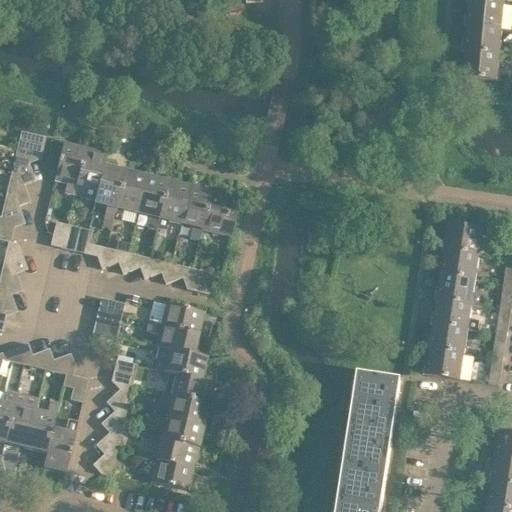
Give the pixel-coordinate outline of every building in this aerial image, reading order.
[(503,4),(468,1),(466,26),(501,29),(503,4)] [(463,51),(499,54),(501,29),(466,26),(463,51)] [(461,77),(497,80),(499,54),(463,51),(461,77)] [(13,121),(11,130),(18,132),(18,131),(42,137),(44,129),(13,121)] [(23,155),(25,162),(37,157),(42,137),(18,131),(18,132),(13,153),(23,155)] [(60,141),(51,180),(73,185),(82,147),(60,141)] [(90,203),(91,203),(104,152),(82,147),(73,185),(71,195),(90,200),(90,203)] [(110,218),(112,208),(122,169),(102,164),(105,152),(104,152),(91,203),(103,206),(100,216),(110,218)] [(17,176),(20,183),(31,179),(25,162),(23,155),(13,153),(8,174),(17,176)] [(112,208),(134,213),(143,174),(122,169),(112,208)] [(12,198),(15,204),(26,200),(20,183),(17,176),(8,174),(3,195),(12,198)] [(152,230),(155,219),(165,179),(143,174),(134,213),(146,216),(143,228),(152,230)] [(165,221),(176,224),(186,184),(165,179),(155,219),(153,226),(163,229),(165,221)] [(197,230),(198,229),(207,190),(186,184),(176,224),(190,227),(187,237),(195,239),(197,230)] [(207,190),(198,229),(197,230),(227,238),(235,207),(227,205),(229,195),(207,190)] [(0,217),(7,219),(11,226),(21,222),(15,204),(12,198),(3,195),(0,206),(0,217)] [(0,239),(7,241),(11,226),(7,219),(0,217),(0,239)] [(52,221),(47,245),(58,248),(63,224),(52,221)] [(58,248),(70,251),(76,227),(63,224),(58,248)] [(482,229),(448,224),(444,249),(478,255),(482,229)] [(76,227),(70,251),(82,254),(87,230),(76,227)] [(0,262),(9,265),(12,272),(23,268),(15,243),(7,241),(5,241),(0,262)] [(97,268),(115,262),(123,259),(124,253),(96,246),(93,257),(97,268)] [(444,249),(440,274),(474,279),(478,255),(444,249)] [(119,272),(136,266),(144,264),(145,258),(124,253),(123,259),(115,262),(119,272)] [(140,278),(158,272),(166,269),(167,263),(145,258),(144,264),(136,266),(140,278)] [(511,259),(506,259),(502,283),(511,285),(511,259)] [(0,285),(4,286),(7,293),(18,289),(12,272),(9,265),(0,262),(0,285)] [(162,283),(179,277),(187,274),(188,268),(167,263),(166,269),(158,272),(162,283)] [(183,288),(206,293),(210,273),(188,268),(187,274),(179,277),(183,288)] [(440,274),(437,299),(471,304),(474,279),(440,274)] [(510,310),(511,296),(511,285),(502,283),(498,308),(510,310)] [(0,307),(2,314),(13,311),(7,293),(4,286),(0,285),(0,307)] [(95,309),(119,315),(122,302),(98,296),(95,309)] [(433,323),(467,329),(475,330),(477,320),(468,319),(471,304),(437,299),(433,323)] [(162,301),(157,324),(196,333),(201,311),(162,301)] [(510,310),(498,308),(494,333),(506,335),(510,310)] [(95,309),(92,320),(116,326),(119,315),(95,309)] [(92,320),(89,332),(113,338),(116,326),(92,320)] [(191,353),(196,333),(157,324),(146,321),(143,332),(155,334),(152,345),(204,357),(205,356),(191,353)] [(433,323),(429,348),(463,353),(467,329),(433,323)] [(506,335),(494,333),(490,358),(502,359),(506,335)] [(22,356),(29,354),(24,342),(0,352),(0,351),(0,358),(20,363),(22,356)] [(200,377),(204,357),(152,345),(152,346),(164,349),(162,361),(152,359),(150,367),(212,382),(212,380),(200,377)] [(43,362),(50,359),(45,347),(29,354),(22,356),(20,363),(41,368),(43,362)] [(429,348),(425,374),(468,380),(472,355),(463,353),(429,348)] [(63,373),(69,374),(71,365),(67,353),(50,359),(43,362),(41,368),(63,373)] [(123,383),(129,385),(134,363),(113,358),(108,380),(116,389),(123,383)] [(502,359),(490,358),(486,383),(498,384),(502,359)] [(207,403),(212,382),(150,367),(149,371),(155,373),(156,380),(162,386),(161,392),(207,403)] [(357,371),(344,457),(387,463),(400,378),(357,371)] [(67,399),(79,402),(85,378),(69,374),(63,373),(61,385),(70,387),(67,399)] [(118,405),(124,406),(129,385),(123,383),(116,389),(103,401),(111,411),(118,405)] [(1,401),(0,401),(0,442),(1,443),(13,392),(4,390),(1,401)] [(13,392),(1,443),(22,448),(32,409),(34,397),(13,392)] [(162,415),(202,424),(207,403),(161,392),(158,392),(156,403),(164,405),(162,415)] [(32,409),(22,448),(43,453),(40,466),(41,466),(56,402),(47,400),(44,411),(32,409)] [(112,426),(118,427),(124,406),(118,405),(111,411),(98,422),(106,432),(112,426)] [(53,414),(41,466),(63,471),(75,420),(65,418),(62,429),(51,427),(54,414),(53,414)] [(162,415),(157,437),(197,446),(202,424),(162,415)] [(107,447),(113,449),(118,427),(112,426),(106,432),(93,444),(101,454),(107,447)] [(511,432),(498,431),(494,456),(511,458),(511,432)] [(197,446),(157,437),(147,434),(146,444),(155,447),(152,458),(191,467),(197,446)] [(98,473),(107,475),(113,449),(107,447),(101,454),(90,464),(98,473)] [(511,458),(494,456),(490,481),(511,484),(511,458)] [(379,511),(387,463),(344,457),(335,511),(379,511)] [(191,467),(152,458),(147,480),(186,489),(191,467)] [(511,484),(490,481),(486,506),(511,509),(511,484)]
